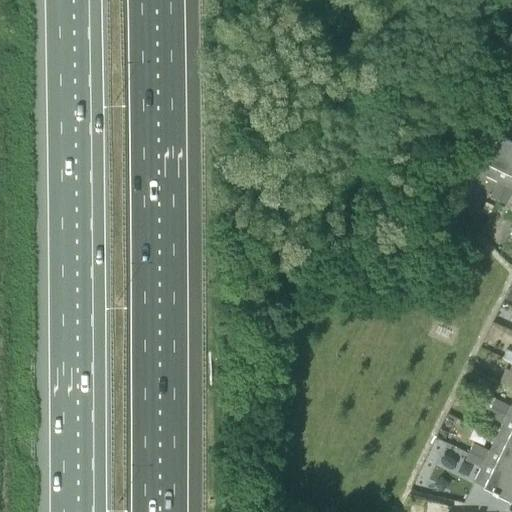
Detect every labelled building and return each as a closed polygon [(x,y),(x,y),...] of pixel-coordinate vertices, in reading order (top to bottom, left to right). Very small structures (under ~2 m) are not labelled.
[(490,196),(499,200),(511,173),(511,141),(502,136),(483,174),(498,181),(490,196)] [(511,194),(511,173),(499,200),(507,204),(511,194)] [(511,362),(502,357),(498,365),(511,371),(511,362)] [(491,406),(511,416),(511,403),(511,405),(482,391),(478,400),(491,406)] [(511,442),(511,416),(491,406),(487,415),(502,422),(496,435),(511,442)] [(470,450),(511,470),(511,442),(496,435),(489,450),(474,442),(470,450)] [(511,500),(511,497),(511,470),(470,450),(469,452),(453,445),(449,452),(465,460),(465,459),(481,467),(467,494),(491,506),(497,493),(511,500)]
